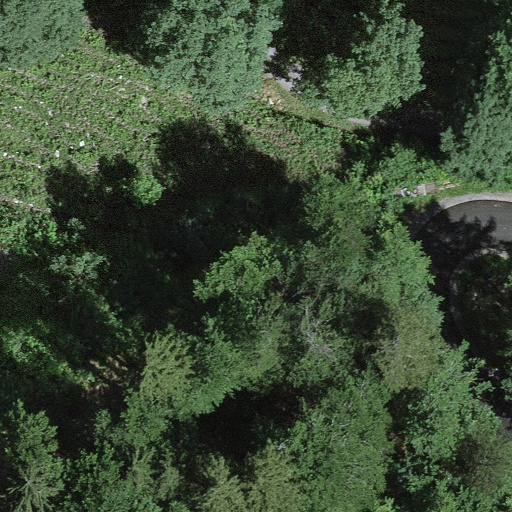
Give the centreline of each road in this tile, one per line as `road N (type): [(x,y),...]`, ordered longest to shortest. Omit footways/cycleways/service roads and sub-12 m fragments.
road 1 (track): [(190,0),(308,92),(418,122),(494,124),(511,135)]
road 2 (track): [(511,453),(440,358),(419,290),(434,250),(460,221),(511,215)]
